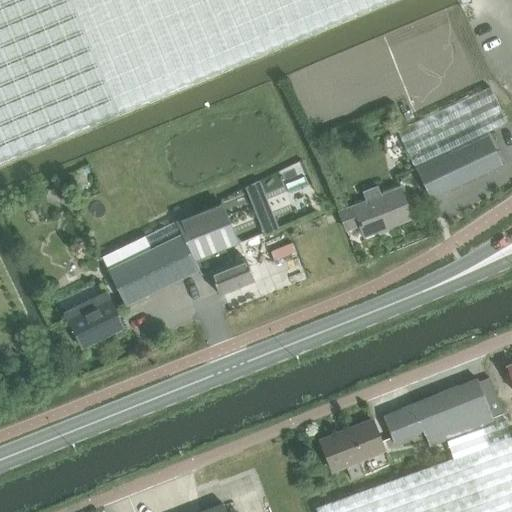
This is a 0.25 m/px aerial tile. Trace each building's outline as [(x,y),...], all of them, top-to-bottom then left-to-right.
[(0,0),(0,163),(119,114),(255,57),(390,0),(0,0)] [(507,123),(490,87),(398,131),(415,167),(430,199),(503,165),(487,132),(507,123)] [(67,183),(57,179),(51,192),(62,196),(67,183)] [(340,213),(346,230),(359,225),(364,237),(412,218),(401,189),(382,196),(378,187),(363,193),(366,202),(340,213)] [(209,209),(176,223),(194,260),(194,261),(210,255),(225,248),(209,209)] [(126,305),(198,269),(194,261),(194,260),(176,223),(103,258),(126,305)] [(216,269),(210,272),(219,294),(254,280),(252,277),(269,270),(261,251),(245,257),(231,263),(225,248),(210,255),(216,269)] [(65,312),(82,348),(123,328),(106,292),(65,312)] [(392,442),(422,430),(428,448),(446,441),(453,459),(316,508),(316,511),(511,511),(511,410),(503,414),(495,393),(485,397),(477,378),(382,416),(392,442)] [(351,480),(364,475),(358,461),(384,450),(372,421),(320,441),(332,471),(346,466),(351,480)]
